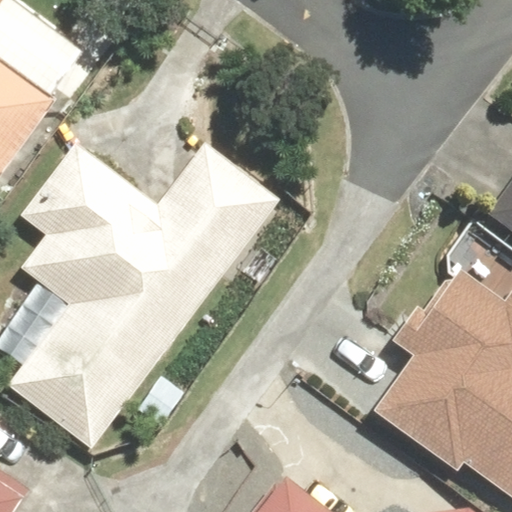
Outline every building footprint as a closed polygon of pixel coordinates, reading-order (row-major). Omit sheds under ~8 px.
[(0,0),(0,179),(2,181),(63,100),(0,53),(0,11),(8,0),(0,0)] [(99,446),(283,198),(211,146),(169,203),(79,137),(25,211),(54,232),(28,268),(74,302),(14,384),(99,446)] [(511,185),(495,209),(511,221),(511,185)] [(425,352),(385,403),(464,466),(472,457),(511,488),(511,297),(465,260),(405,336),(425,352)] [(358,511),(298,462),(256,511),(483,511),(475,505),(438,511),(358,511)] [(19,511),(34,488),(0,467),(0,511),(19,511)]
